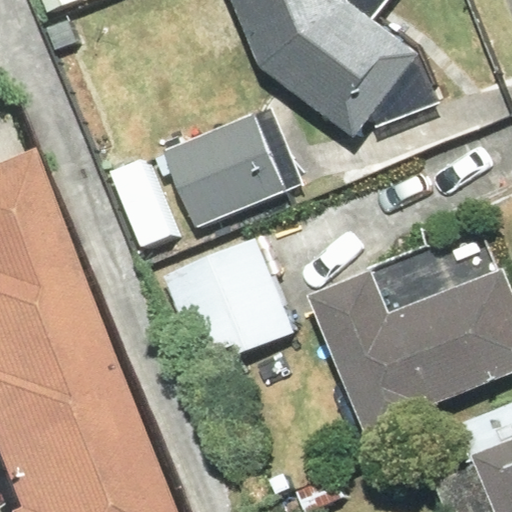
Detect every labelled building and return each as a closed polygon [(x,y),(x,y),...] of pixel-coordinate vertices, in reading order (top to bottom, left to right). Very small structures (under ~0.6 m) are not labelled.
[(40,0),(47,17),(86,2),(84,0),(40,0)] [(235,0),(263,73),(361,148),(426,64),(351,6),(348,0),(235,0)] [(259,121),(166,158),(197,234),(290,197),(259,121)] [(0,493),(7,511),(169,511),(20,147),(0,155),(0,493)] [(266,242),(166,280),(202,374),(302,336),(266,242)] [(377,276),(313,303),(377,456),(442,429),(435,412),(511,379),(511,279),(509,272),(396,320),(377,276)] [(511,511),(511,443),(476,458),(498,511),(511,511)]
